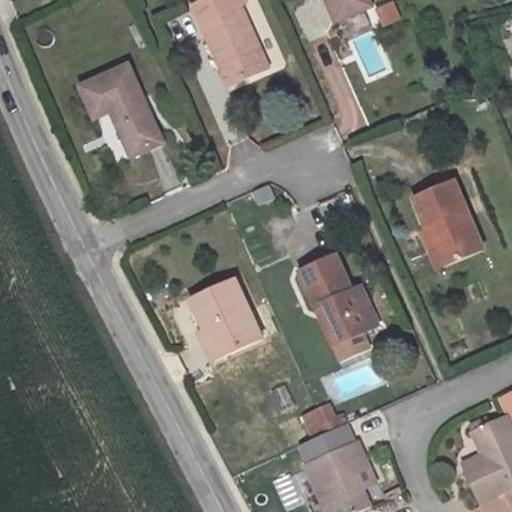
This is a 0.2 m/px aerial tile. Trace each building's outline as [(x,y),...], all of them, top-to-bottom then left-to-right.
[(182,0),(204,48),(211,44),(226,78),(261,62),(232,0),(182,0)] [(316,0),(323,14),(352,0),(316,0)] [(375,6),(378,25),(398,22),(395,3),(375,6)] [(220,81),(226,78),(211,44),(204,48),(220,81)] [(338,108),(354,101),(334,52),(318,59),(338,108)] [(153,136),(118,60),(70,82),(85,115),(101,108),(121,151),(153,136)] [(478,239),(446,172),(406,189),(413,203),(408,206),(422,237),(431,233),(442,255),(478,239)] [(271,196),(266,187),(251,193),(256,203),(271,196)] [(431,233),(422,237),(432,260),(442,255),(431,233)] [(319,300),(336,336),(370,320),(354,283),(344,287),(328,252),(293,266),(310,304),(319,300)] [(229,276),(184,297),(190,309),(185,311),(199,339),(209,334),(218,351),(255,333),(229,276)] [(319,300),(310,304),(326,340),(336,336),(319,300)] [(209,334),(199,339),(207,356),(218,351),(209,334)] [(500,410),(502,414),(511,409),(511,386),(493,395),(500,410)] [(314,408),(319,419),(331,414),(326,403),(314,408)] [(324,428),(319,419),(314,408),(302,414),(312,434),(324,428)] [(326,427),(347,418),(342,409),(331,414),(319,419),(324,428),(326,427)] [(462,428),(472,452),(479,467),(460,476),(476,511),(488,511),(511,501),(511,438),(500,410),(462,428)] [(294,442),(302,459),(333,444),(326,427),(324,428),(312,434),(294,442)] [(344,511),(360,505),(351,486),(345,471),(357,465),(345,439),(333,444),(302,459),(293,463),(314,511),(344,511)] [(479,467),(472,452),(453,461),(460,476),(479,467)] [(345,471),(351,486),(364,479),(357,465),(345,471)]
